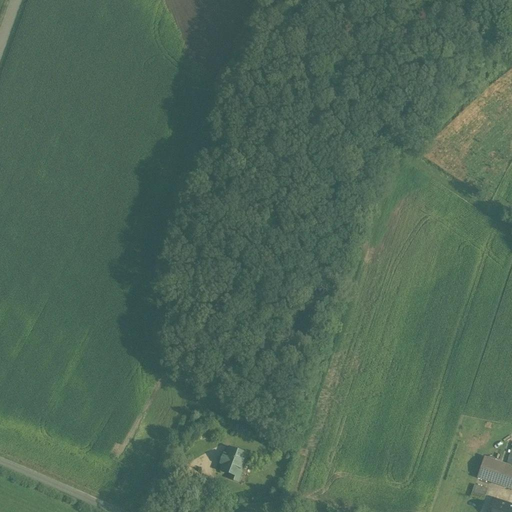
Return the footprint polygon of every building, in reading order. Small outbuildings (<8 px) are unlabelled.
[(511,442),(506,461),(484,454),(476,475),(511,487),(511,442)] [(225,456),(222,463),(223,463),(224,465),(222,471),(232,474),(230,478),(238,481),(242,473),(239,472),(246,454),(230,448),(228,455),(226,456),(225,456)] [(199,473),(181,464),(172,479),(190,489),(199,473)] [(486,485),(474,481),(470,493),(482,497),(486,485)] [(511,511),(511,499),(495,494),(489,511),(511,511)]
